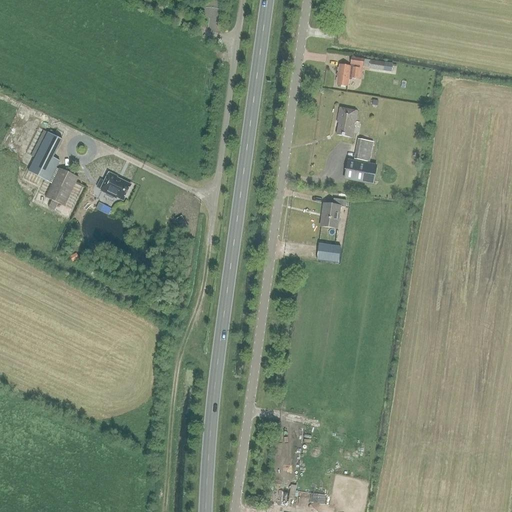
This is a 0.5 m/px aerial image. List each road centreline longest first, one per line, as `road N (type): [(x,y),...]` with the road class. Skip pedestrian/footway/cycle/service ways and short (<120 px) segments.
road 1 (unclassified): [(233,511),(306,0)]
road 2 (primary): [(205,511),(211,410),(266,0)]
road 3 (track): [(208,243),(199,302),(176,367),(164,511)]
road 4 (unclassified): [(242,0),(208,243)]
